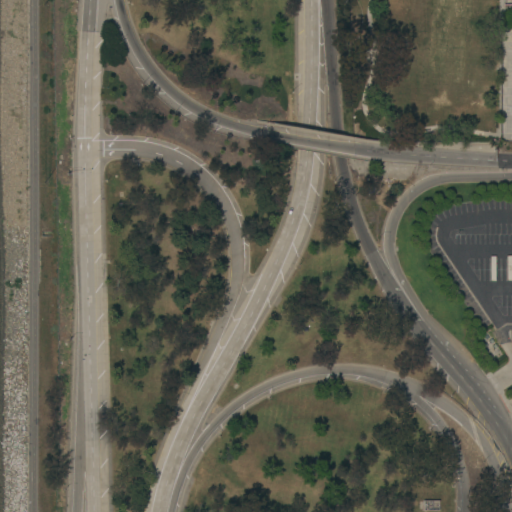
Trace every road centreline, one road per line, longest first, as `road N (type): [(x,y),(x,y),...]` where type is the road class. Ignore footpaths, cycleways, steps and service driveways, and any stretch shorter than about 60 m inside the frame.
road 1 (trunk): [(168,467),(292,231),(306,155),(309,0)]
road 2 (trunk): [(168,467),(236,290),(237,239),(226,208),(190,168),(147,152),(85,150)]
road 3 (trunk): [(85,150),(94,511)]
road 4 (motorway): [(391,287),(341,165),(317,0)]
road 5 (trunk): [(170,511),(203,436),(248,394),(307,372),(363,370),(395,379)]
road 6 (primary): [(446,353),(388,256),(389,225),(406,197),(434,180),(511,177)]
road 7 (trunk): [(88,309),(75,511)]
road 8 (motorway): [(120,0),(135,43),(173,93),(250,133)]
road 9 (trunk): [(395,379),(472,428),(498,469),(507,511)]
road 10 (trunk): [(395,379),(453,442),(464,469),(463,511)]
road 11 (trunk): [(90,0),(85,150)]
road 12 (motorway): [(372,154),(511,162)]
road 13 (motorway): [(250,133),(372,154)]
